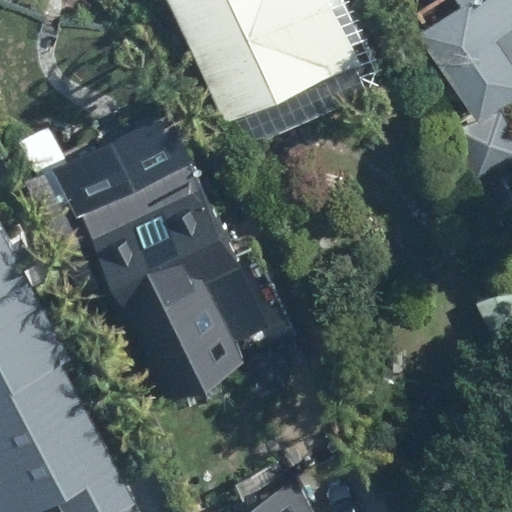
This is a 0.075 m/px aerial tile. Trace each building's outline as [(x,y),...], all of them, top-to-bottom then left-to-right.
[(181,0),(234,118),(242,114),(255,145),(398,83),(361,0),(181,0)] [(511,0),(444,0),(425,13),(494,115),(511,103),(511,0)] [(171,98),(59,153),(178,394),(255,356),(215,275),(250,258),(171,98)] [(0,502),(64,468),(81,501),(136,472),(64,340),(76,333),(0,193),(0,502)] [(308,211),(320,220),(328,208),(316,199),(308,211)] [(511,334),(511,276),(475,295),(498,341),(511,334)] [(323,511),(303,470),(216,511),(323,511)]
